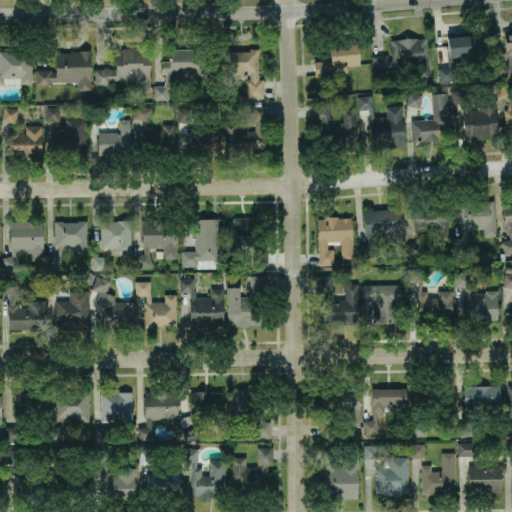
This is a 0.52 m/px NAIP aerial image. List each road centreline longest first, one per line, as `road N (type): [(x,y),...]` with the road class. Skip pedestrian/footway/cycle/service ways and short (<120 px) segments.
road 1 (residential): [(511,166),(293,186),(0,190)]
road 2 (residential): [(284,0),(297,511)]
road 3 (residential): [(511,353),(0,362)]
road 4 (secondary): [(0,14),(285,11),(416,0)]
